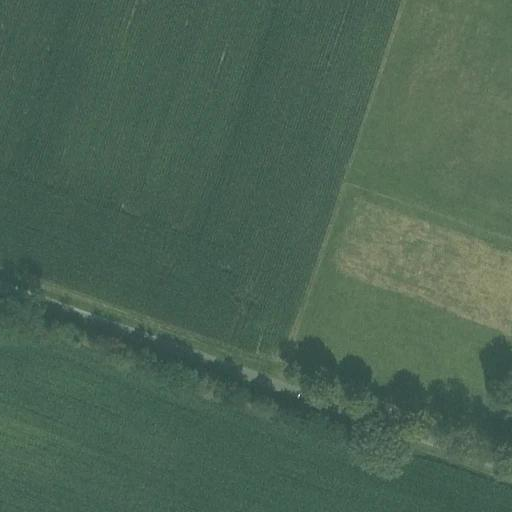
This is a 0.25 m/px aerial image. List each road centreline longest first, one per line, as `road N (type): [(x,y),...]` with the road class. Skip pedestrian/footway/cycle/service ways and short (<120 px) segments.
road 1 (unclassified): [(274,380),(0,282)]
road 2 (residential): [(511,465),(274,380)]
